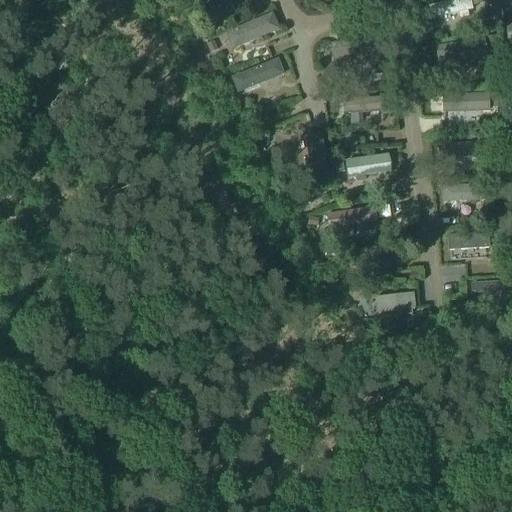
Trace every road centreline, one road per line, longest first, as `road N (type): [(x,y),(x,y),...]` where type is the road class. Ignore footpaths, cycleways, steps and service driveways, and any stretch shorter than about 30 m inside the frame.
road 1 (track): [(349,511),(511,414)]
road 2 (track): [(427,464),(397,404),(451,372)]
